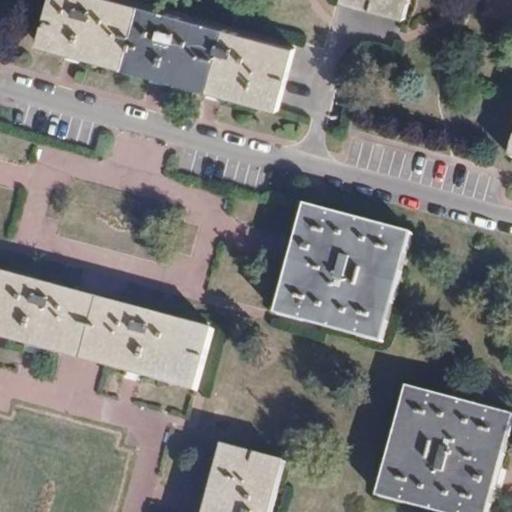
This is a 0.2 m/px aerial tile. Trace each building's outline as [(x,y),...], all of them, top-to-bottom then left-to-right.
[(296,50),(112,0),(51,0),(39,47),(72,56),(156,78),(215,94),(280,111),(296,50)] [(344,0),(344,3),(406,19),(411,0),(344,0)] [(413,235),(306,206),(294,251),(278,314),(385,343),(413,235)] [(214,331),(0,273),(0,339),(31,348),(135,376),(198,393),(214,331)] [(511,428),(511,415),(409,388),(379,497),(435,511),(489,511),(499,477),(511,428)] [(273,511),(286,463),(224,446),(207,509),(206,511),(273,511)]
